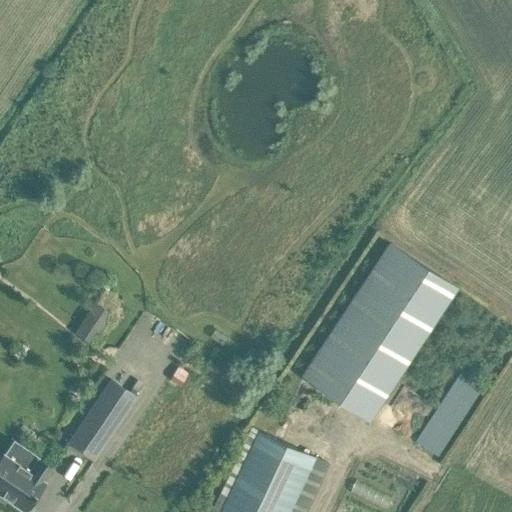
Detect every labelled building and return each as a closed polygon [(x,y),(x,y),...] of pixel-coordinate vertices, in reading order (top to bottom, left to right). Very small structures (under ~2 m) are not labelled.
[(378,230),(366,250),(378,258),(391,237),(378,230)] [(303,375),(367,418),(455,285),(391,242),(303,375)] [(94,302),(81,322),(99,334),(112,314),(94,302)] [(183,381),(189,372),(179,366),(173,375),(183,381)] [(461,372),(416,441),(439,456),(483,387),(461,372)] [(94,458),(136,396),(111,378),(68,441),(94,458)] [(306,511),(330,463),(253,427),(212,511),(306,511)] [(0,493),(25,510),(44,481),(52,468),(38,458),(29,471),(3,453),(0,457),(0,493)]
